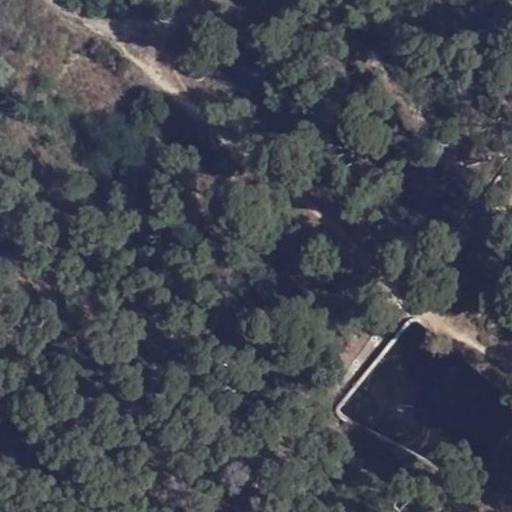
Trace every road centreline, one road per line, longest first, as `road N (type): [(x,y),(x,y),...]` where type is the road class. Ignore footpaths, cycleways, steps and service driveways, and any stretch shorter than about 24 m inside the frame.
road 1 (track): [(68,11),(131,49),(231,150),(414,300)]
road 2 (track): [(68,11),(0,135)]
